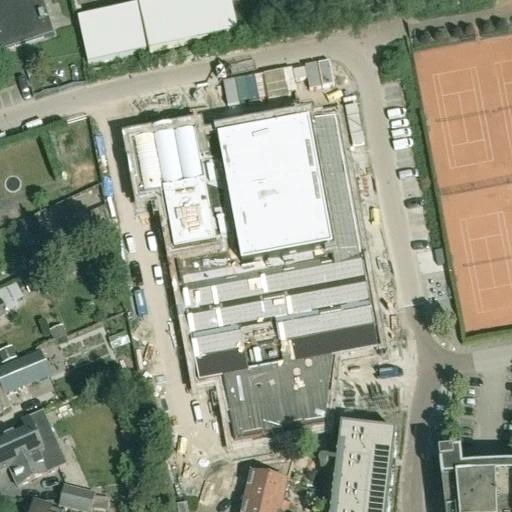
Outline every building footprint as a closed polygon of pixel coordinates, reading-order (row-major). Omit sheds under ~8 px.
[(41,0),(0,0),(0,53),(53,36),(41,0)] [(87,68),(237,35),(229,0),(170,0),(77,21),(87,68)] [(164,136),(105,156),(123,207),(142,200),(204,383),(227,375),(248,435),(335,406),(329,322),(376,322),(302,104),(168,149),(164,136)] [(61,220),(75,248),(77,251),(110,239),(106,213),(91,220),(85,209),(61,220)] [(42,274),(23,283),(29,296),(48,287),(42,274)] [(0,320),(7,317),(6,315),(19,308),(16,304),(23,300),(15,285),(0,292),(0,320)] [(67,341),(63,332),(51,337),(54,346),(67,341)] [(0,370),(0,416),(2,416),(1,414),(11,410),(5,397),(49,380),(46,373),(50,372),(52,376),(62,372),(60,368),(61,367),(53,347),(40,352),(41,354),(0,370)] [(13,352),(0,358),(4,365),(16,360),(13,352)] [(390,511),(400,418),(345,413),(336,497),(343,497),(341,511),(390,511)] [(0,474),(9,471),(17,490),(66,468),(43,415),(22,424),(25,431),(0,442),(0,474)] [(129,450),(130,455),(135,458),(141,457),(144,451),(142,446),(137,443),(132,445),(129,450)] [(511,511),(511,475),(503,475),(493,476),(489,476),(487,476),(487,482),(473,483),(468,483),(464,484),(464,483),(460,484),(460,483),(459,483),(459,479),(458,467),(457,462),(457,459),(438,461),(438,462),(431,462),(432,472),(433,480),(434,489),(442,488),(444,509),(444,511),(511,511)] [(251,477),(243,511),(287,511),(289,507),(282,505),(292,460),(242,462),(242,476),(251,477)] [(58,509),(69,511),(91,511),(91,510),(100,511),(111,511),(113,503),(95,499),(96,495),(63,487),(58,509)] [(192,511),(203,511),(201,500),(191,502),(192,511)]
